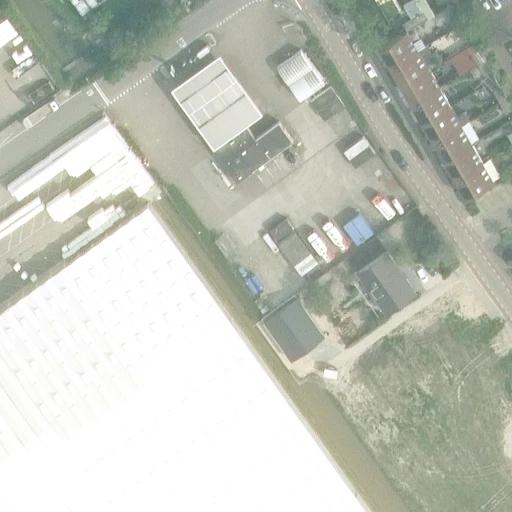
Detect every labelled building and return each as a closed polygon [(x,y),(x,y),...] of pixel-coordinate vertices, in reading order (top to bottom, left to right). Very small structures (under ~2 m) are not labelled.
[(73,0),(83,13),(97,3),(102,0),(73,0)] [(426,0),(408,0),(403,3),(411,17),(415,24),(429,17),(434,13),(426,0)] [(457,12),(450,15),(457,27),(463,23),(457,12)] [(411,17),(403,23),(407,29),(415,24),(411,17)] [(463,23),(457,27),(462,37),(469,33),(463,23)] [(396,35),(379,45),(390,65),(418,49),(425,45),(421,38),(414,42),(407,29),(396,35)] [(474,42),(450,56),(460,74),(469,68),(478,63),(478,64),(485,60),(478,48),(474,42)] [(418,49),(390,65),(401,84),(429,68),(448,57),(444,51),(434,57),(431,52),(426,44),(425,45),(418,49)] [(172,86),(213,144),(243,122),(263,110),(220,51),(172,86)] [(299,51),(277,67),(301,101),(324,84),(299,51)] [(485,60),(478,64),(489,83),(496,79),(485,60)] [(429,68),(401,84),(412,103),(440,87),(429,68)] [(496,79),(489,83),(500,102),(507,98),(496,79)] [(331,86),(311,100),(324,119),(345,105),(331,86)] [(440,87),(412,103),(423,121),(450,105),(440,87)] [(511,106),(507,98),(500,102),(506,111),(511,107),(511,106)] [(450,105),(423,121),(434,140),(461,124),(470,119),(465,111),(457,116),(450,105)] [(243,122),(211,146),(220,158),(236,181),(293,141),(278,121),(255,138),(253,135),(243,122)] [(461,124),(434,140),(444,159),(472,143),(461,124)] [(472,143),(444,159),(455,177),(483,161),(472,143)] [(483,161),(455,177),(466,196),(470,194),(494,180),(483,161)] [(0,511),(371,511),(200,273),(150,203),(51,273),(0,309),(0,511)] [(359,213),(343,224),(357,244),(373,232),(359,213)] [(301,272),(319,261),(290,214),(272,226),(301,272)] [(222,233),(214,239),(228,259),(237,253),(222,233)] [(385,252),(359,272),(360,273),(387,311),(414,291),(400,273),(385,252)] [(264,320),(291,359),(307,348),(323,336),(325,335),(298,296),(297,297),(264,320)] [(511,395),(491,367),(443,403),(464,432),(511,396),(511,395)] [(407,437),(381,457),(409,495),(436,476),(407,437)] [(503,452),(495,457),(490,450),(458,473),(471,490),(484,480),(495,494),(496,493),(500,498),(511,489),(511,457),(509,460),(503,452)]
